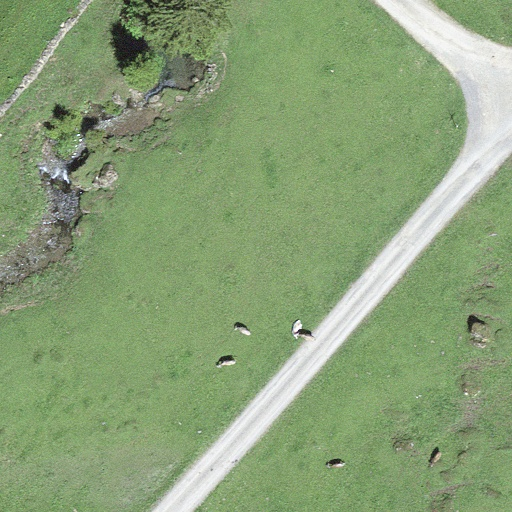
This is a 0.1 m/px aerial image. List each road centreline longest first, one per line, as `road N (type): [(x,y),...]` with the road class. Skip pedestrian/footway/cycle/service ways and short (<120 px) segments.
road 1 (track): [(135,511),(511,138)]
road 2 (track): [(399,0),(450,47),(511,85)]
